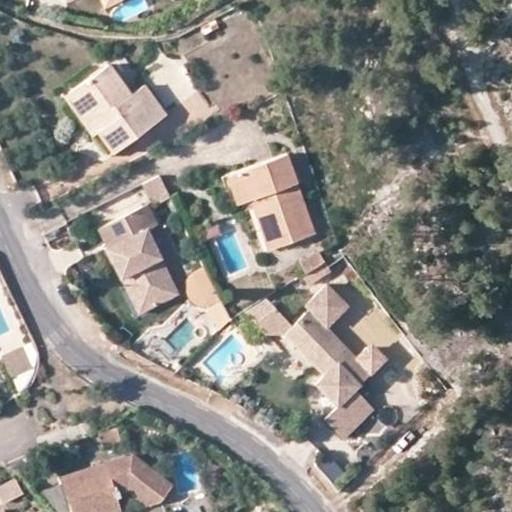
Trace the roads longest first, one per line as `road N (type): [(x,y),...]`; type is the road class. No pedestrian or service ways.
road 1 (tertiary): [(309,511),(262,459),(222,432),(73,355),(41,318),(0,229)]
road 2 (track): [(511,156),(449,0)]
